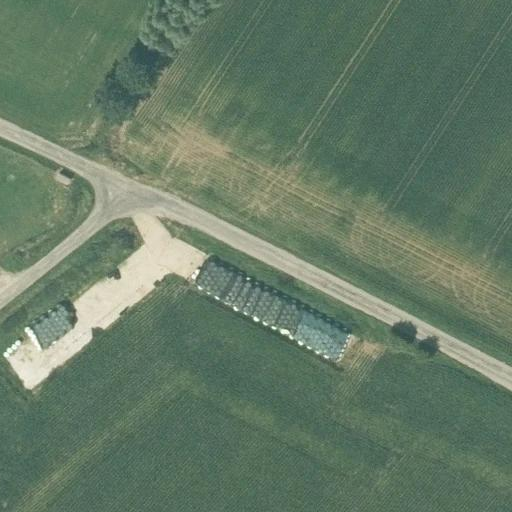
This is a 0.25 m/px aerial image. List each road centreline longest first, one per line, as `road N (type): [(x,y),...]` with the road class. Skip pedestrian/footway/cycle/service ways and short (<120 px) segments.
road 1 (unclassified): [(127,185),(511,382)]
road 2 (unclassified): [(0,300),(127,185)]
road 3 (unclassified): [(0,129),(127,185)]
